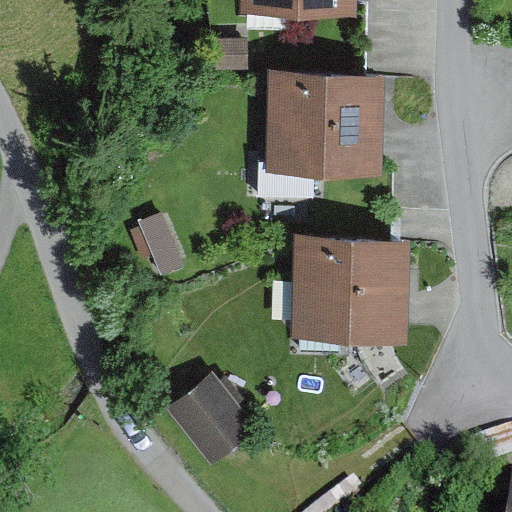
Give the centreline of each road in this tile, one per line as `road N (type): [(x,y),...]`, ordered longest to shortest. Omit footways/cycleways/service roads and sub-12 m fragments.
road 1 (residential): [(0,120),(119,411),(207,511)]
road 2 (residential): [(454,0),(454,102),(478,304),(490,358),(511,379)]
